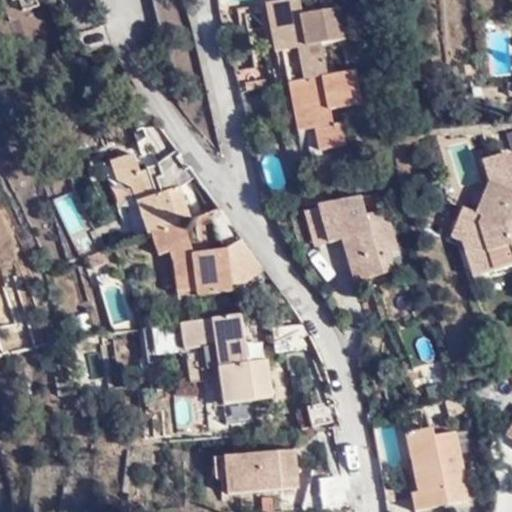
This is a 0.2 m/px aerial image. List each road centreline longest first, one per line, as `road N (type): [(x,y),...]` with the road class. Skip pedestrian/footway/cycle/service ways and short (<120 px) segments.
road 1 (residential): [(245,202),(322,325),(355,404),(373,511)]
road 2 (residential): [(117,0),(166,108),(207,170),(245,202)]
road 3 (residential): [(204,0),(245,202)]
